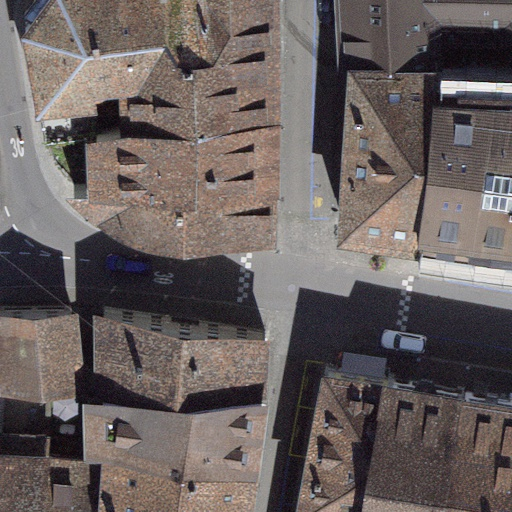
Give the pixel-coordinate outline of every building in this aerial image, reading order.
[(37,0),(27,14),(44,100),(108,92),(109,72),(129,68),(127,40),(202,42),(199,0),(37,0)] [(277,0),(199,0),(202,42),(127,40),(129,68),(131,123),(181,115),(275,112),(277,0)] [(437,0),(350,0),(354,65),(437,61),(437,0)] [(511,0),(437,0),(437,61),(436,75),(465,74),(464,33),(511,33),(511,0)] [(437,61),(354,65),(346,226),(424,237),(436,75),(437,61)] [(511,75),(465,74),(436,75),(424,237),(511,250),(511,75)] [(274,179),(275,112),(181,115),(131,123),(99,125),(101,182),(274,179)] [(274,179),(101,182),(75,184),(98,207),(128,222),(162,234),(191,235),(273,234),(274,179)] [(269,330),(106,307),(108,366),(81,365),(73,306),(1,306),(10,383),(89,386),(265,391),(269,330)] [(391,374),(327,364),(303,503),(365,508),(391,374)] [(447,511),(468,388),(391,374),(365,508),(364,511),(447,511)] [(265,391),(89,386),(90,440),(111,443),(254,464),(265,391)] [(511,511),(511,396),(468,388),(447,511),(511,511)] [(0,511),(44,511),(47,449),(47,432),(0,428),(0,511)] [(110,454),(105,511),(247,511),(254,464),(111,443),(110,454)] [(47,449),(44,511),(105,511),(110,454),(47,449)] [(364,511),(365,508),(303,503),(301,511),(364,511)]
